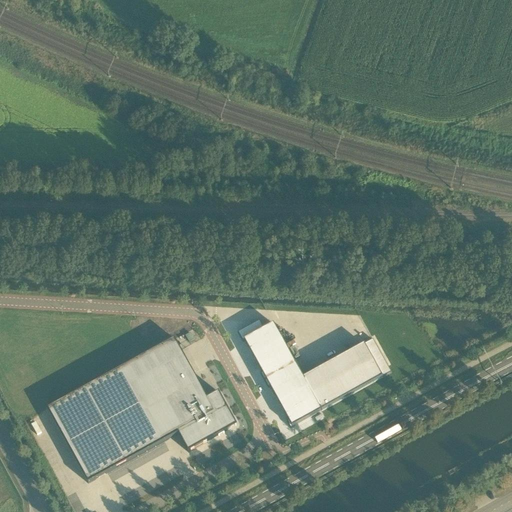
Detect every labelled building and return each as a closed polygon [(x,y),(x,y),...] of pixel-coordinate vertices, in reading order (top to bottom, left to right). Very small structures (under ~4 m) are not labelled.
[(254,324),(238,333),(243,342),(244,341),(250,351),(279,334),(273,324),(264,330),(259,321),(254,324)] [(279,334),(250,351),(253,357),(262,373),(260,374),(264,381),(295,364),(283,341),(279,334)] [(175,339),(47,409),(88,484),(178,434),(188,452),(188,453),(191,451),(207,442),(207,441),(225,431),(227,430),(228,429),(230,428),(230,427),(231,426),(231,424),(232,422),(232,421),(231,419),(231,417),(229,413),(220,395),(219,392),(218,393),(207,399),(175,339)] [(373,340),(303,378),(308,388),(322,412),(391,373),(387,365),(385,366),(383,362),(385,361),(373,340)] [(295,364),(264,381),(268,388),(270,387),(279,404),(308,388),(303,378),(295,364)] [(308,388),(279,404),(288,421),(287,422),(291,429),(314,415),(322,412),(308,388)]
